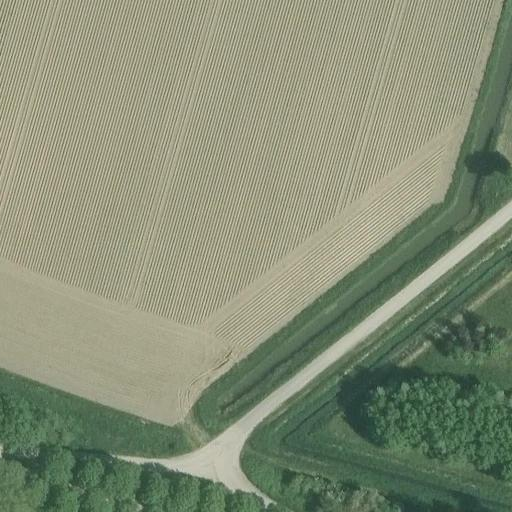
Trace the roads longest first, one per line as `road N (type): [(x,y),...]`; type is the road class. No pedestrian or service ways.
road 1 (unclassified): [(202,468),(511,206)]
road 2 (unclassified): [(0,453),(202,468)]
road 3 (unclassified): [(153,511),(0,469)]
